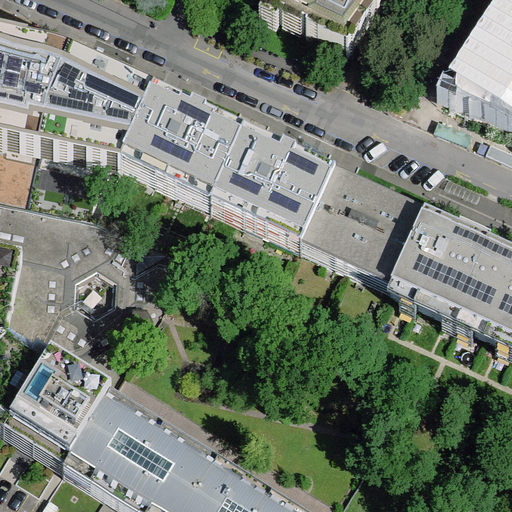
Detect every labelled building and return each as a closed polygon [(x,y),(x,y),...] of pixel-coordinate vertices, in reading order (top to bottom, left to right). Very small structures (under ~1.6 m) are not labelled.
[(283,0),(277,12),(271,22),(350,60),(356,46),(360,47),(375,20),(378,22),(385,9),(365,0),(283,0)] [(365,0),(385,9),(389,0),(365,0)] [(474,73),(459,105),(493,109),(492,121),(511,128),(511,24),(492,75),(474,73)] [(48,119),(70,65),(54,59),(0,47),(0,151),(40,160),(48,119)] [(122,176),(155,103),(70,65),(48,119),(40,160),(122,176)] [(211,217),(245,144),(155,103),(122,176),(211,217)] [(302,258),(335,185),(245,144),(211,217),(302,258)] [(40,160),(0,151),(0,205),(29,211),(40,160)] [(99,227),(122,176),(40,160),(29,211),(99,227)] [(392,299),(425,226),(335,185),(302,258),(392,299)] [(0,261),(23,266),(8,342),(37,358),(52,367),(111,405),(129,377),(192,270),(99,227),(29,211),(0,205),(0,261)] [(489,343),(511,292),(511,265),(425,226),(392,299),(489,343)] [(0,351),(5,353),(8,342),(23,266),(0,261),(0,351)] [(511,353),(511,292),(489,343),(511,353)] [(0,439),(5,443),(52,367),(37,358),(31,368),(8,354),(5,353),(0,351),(0,439)] [(64,480),(111,405),(52,367),(5,443),(24,455),(59,477),(64,480)] [(194,511),(219,472),(111,405),(64,480),(115,511),(194,511)] [(282,511),(219,472),(194,511),(282,511)]
